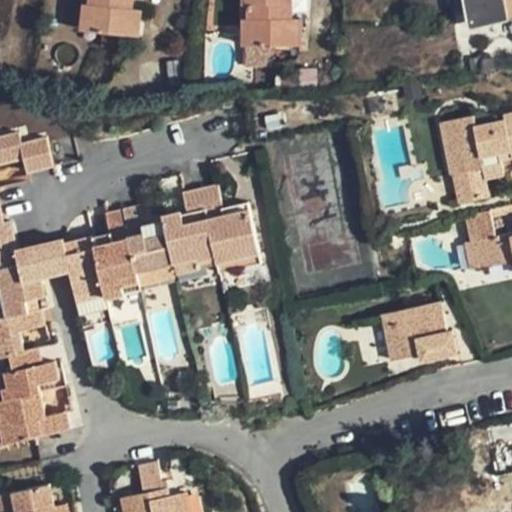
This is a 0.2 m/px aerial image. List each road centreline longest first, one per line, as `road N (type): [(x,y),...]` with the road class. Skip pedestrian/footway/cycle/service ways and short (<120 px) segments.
road 1 (residential): [(90,441),(46,225),(59,195),(87,176),(234,126)]
road 2 (residential): [(256,463),(511,372)]
road 3 (residential): [(256,463),(232,433),(185,428),(90,441)]
